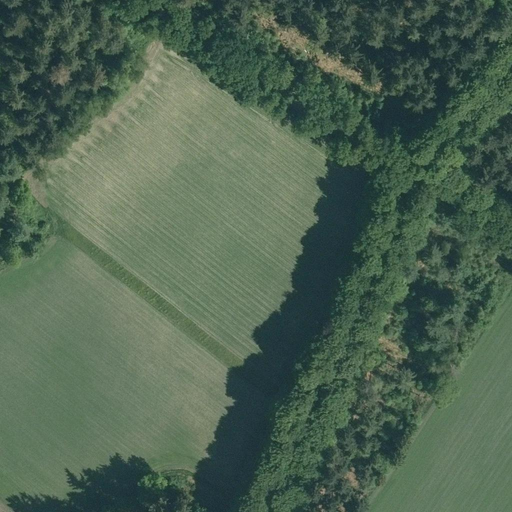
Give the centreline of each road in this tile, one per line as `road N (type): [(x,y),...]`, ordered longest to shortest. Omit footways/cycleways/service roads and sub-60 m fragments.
road 1 (track): [(264,511),(423,159)]
road 2 (track): [(423,159),(511,54)]
